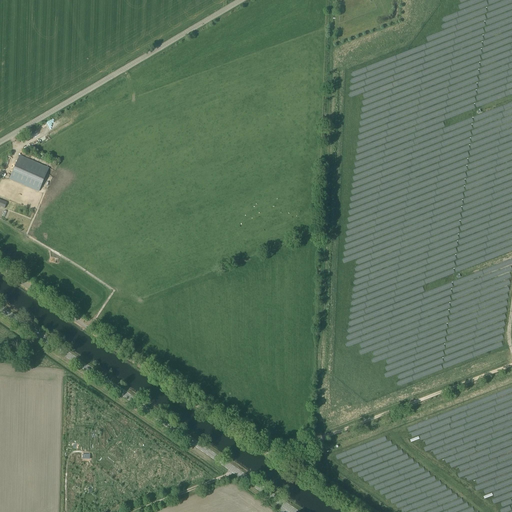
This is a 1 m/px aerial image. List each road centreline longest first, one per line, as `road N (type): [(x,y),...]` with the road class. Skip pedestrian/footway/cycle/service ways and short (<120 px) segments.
road 1 (track): [(329,0),(314,440)]
road 2 (secondary): [(285,506),(0,309)]
road 3 (unclassified): [(269,454),(0,269)]
road 4 (tertiary): [(0,141),(241,0)]
road 5 (unclassified): [(511,365),(269,454)]
